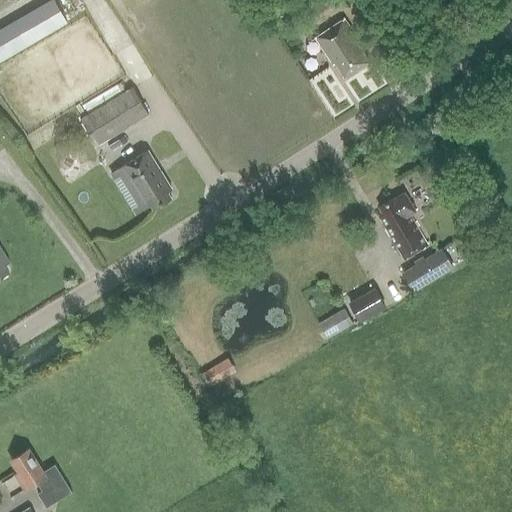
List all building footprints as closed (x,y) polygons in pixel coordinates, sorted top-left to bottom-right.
[(52,0),(0,30),(0,59),(67,20),(54,0),(52,0)] [(304,22),(334,2),(332,0),(307,0),(295,8),(304,22)] [(344,76),(368,61),(355,43),(358,41),(343,19),(315,38),(333,64),(335,63),(344,76)] [(131,87),(79,118),(95,144),(147,113),(131,87)] [(166,191),(170,188),(146,149),(121,165),(146,206),(150,203),(153,207),(170,197),(166,191)] [(427,246),(409,216),(415,212),(403,193),(393,199),(378,208),(382,214),(377,217),(403,260),(427,246)] [(451,268),(441,251),(403,273),(413,290),(451,268)] [(386,307),(374,287),(348,302),(359,323),(386,307)] [(353,324),(343,308),(319,322),(328,338),(337,332),(340,337),(352,331),(349,326),(353,324)] [(201,373),(209,386),(235,370),(227,358),(201,373)] [(41,471),(27,448),(10,459),(18,472),(14,474),(24,489),(39,480),(44,488),(36,493),(45,507),(71,491),(54,464),(41,471)]
